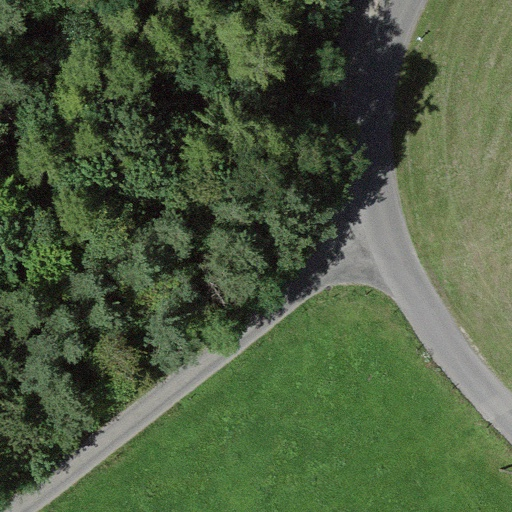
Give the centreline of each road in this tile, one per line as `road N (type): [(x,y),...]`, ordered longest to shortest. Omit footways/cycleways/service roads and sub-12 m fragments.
road 1 (residential): [(511,421),(483,397),(414,299),(384,233),(368,162),(377,70),(407,0)]
road 2 (track): [(21,511),(384,233)]
